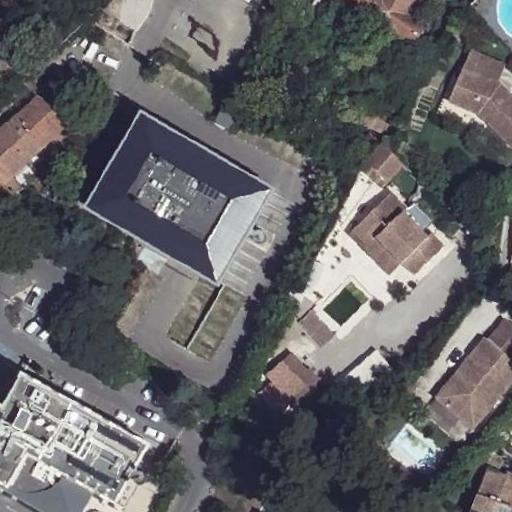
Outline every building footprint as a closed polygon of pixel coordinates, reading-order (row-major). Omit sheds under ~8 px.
[(298,0),(287,21),(299,30),(302,23),(306,18),(315,0),(298,0)] [(315,0),(306,18),(320,27),(324,20),(335,0),(315,0)] [(348,0),(366,11),(372,0),(348,0)] [(421,0),(372,0),(366,11),(399,33),(412,15),(421,0)] [(399,33),(366,11),(359,22),(406,54),(414,42),(399,33)] [(425,24),(412,15),(399,33),(414,42),(425,24)] [(437,32),(443,25),(434,18),(428,26),(437,32)] [(299,30),(287,21),(276,40),(289,48),(299,30)] [(299,30),(314,38),(317,32),(302,23),(299,30)] [(84,64),(96,73),(129,35),(117,25),(84,64)] [(421,47),(419,46),(412,55),(420,61),(427,52),(421,47)] [(472,51),(449,102),(480,115),(511,148),(511,95),(501,84),(498,84),(506,66),(472,51)] [(408,79),(414,69),(406,62),(399,73),(408,79)] [(59,94),(69,104),(76,96),(65,87),(59,94)] [(379,93),(371,104),(385,114),(392,104),(393,103),(379,93)] [(67,126),(38,97),(16,118),(46,146),(67,126)] [(381,132),(386,126),(391,117),(385,114),(371,104),(361,118),(381,132)] [(392,104),(385,114),(391,117),(397,108),(392,104)] [(138,111),(85,205),(216,277),(267,184),(138,111)] [(0,187),(46,146),(16,118),(9,124),(5,128),(4,127),(0,130),(0,187)] [(376,142),(369,136),(360,148),(368,154),(376,142)] [(384,145),(369,161),(382,174),(389,181),(404,165),(384,145)] [(369,161),(361,169),(374,182),(382,174),(369,161)] [(406,215),(391,199),(351,236),(368,253),(378,244),(398,266),(413,281),(443,253),(430,240),(426,243),(417,233),(403,218),(406,215)] [(406,215),(403,218),(417,233),(420,229),(406,215)] [(378,244),(368,253),(389,275),(398,266),(378,244)] [(304,272),(295,287),(312,296),(320,281),(304,272)] [(488,342),(485,339),(459,370),(464,374),(440,403),(468,426),(473,430),(511,383),(511,326),(505,321),(488,342)] [(265,375),(302,410),(328,383),(292,348),(265,375)] [(459,370),(435,400),(440,403),(464,374),(459,370)] [(142,453),(19,377),(0,407),(0,487),(10,494),(20,497),(33,495),(46,489),(59,480),(108,509),(142,453)] [(468,426),(440,403),(431,416),(458,438),(468,426)] [(485,475),(471,511),(510,511),(511,507),(511,478),(505,476),(503,481),(485,475)]
